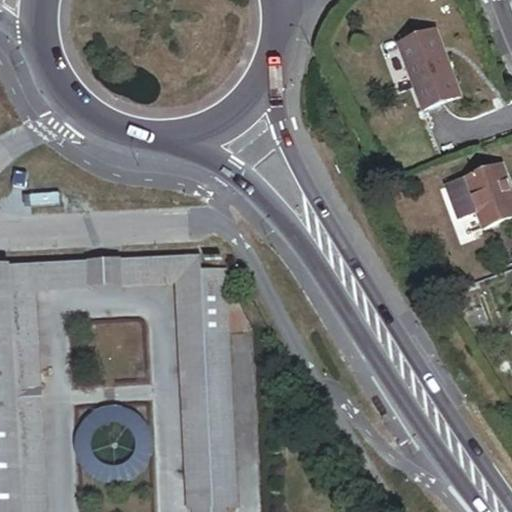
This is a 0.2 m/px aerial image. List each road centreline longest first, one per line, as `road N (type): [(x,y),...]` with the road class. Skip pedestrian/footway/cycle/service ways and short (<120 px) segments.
road 1 (secondary): [(492,511),(294,206)]
road 2 (secondary): [(47,43),(72,93),(93,112),(132,129),(174,132)]
road 3 (secondary): [(174,132),(294,206)]
road 4 (secondary): [(294,206),(259,75)]
